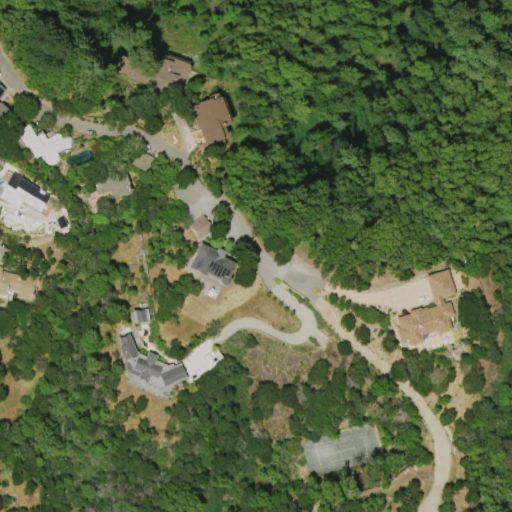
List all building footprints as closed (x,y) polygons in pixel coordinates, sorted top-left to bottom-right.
[(190,64),(154,51),(148,67),(131,61),(126,77),(171,93),(177,76),(185,79),(190,64)] [(0,86),(4,90),(0,94),(0,102),(9,111),(0,121),(0,86)] [(218,96),(229,124),(223,127),(226,136),(203,145),(188,107),(197,103),(197,102),(209,97),(210,99),(218,96)] [(15,133),(27,125),(35,137),(41,133),(45,140),(55,133),(69,138),(68,147),(62,151),(61,149),(55,153),(57,155),(57,156),(57,158),(57,159),(56,160),(56,161),(55,162),(54,163),(53,164),(52,164),(51,165),(50,165),(49,165),(48,165),(47,165),(46,164),(45,164),(39,156),(34,158),(27,146),(24,147),(15,133)] [(152,158),(144,171),(131,163),(139,150),(152,158)] [(15,206),(0,196),(0,191),(12,173),(27,182),(26,183),(34,188),(35,187),(49,196),(39,212),(19,200),(15,206)] [(130,194),(110,197),(109,191),(95,194),(92,176),(113,173),(113,176),(126,174),(130,194)] [(212,230),(198,239),(188,224),(202,215),(212,230)] [(187,267),(199,243),(214,251),(216,248),(224,252),(221,257),(233,264),(227,277),(228,278),(227,282),(224,285),(220,285),(217,282),(217,279),(205,272),(203,275),(187,267)] [(0,266),(2,267),(1,270),(9,272),(9,273),(21,276),(22,270),(36,274),(35,277),(39,278),(37,286),(33,285),(29,300),(16,297),(18,291),(6,288),(4,295),(0,294),(0,266)] [(425,275),(433,306),(392,317),(398,341),(405,340),(407,346),(422,342),(420,337),(450,328),(447,317),(452,316),(448,298),(455,296),(447,269),(425,275)] [(131,323),(129,311),(139,310),(138,303),(145,302),(147,321),(147,322),(137,324),(137,322),(131,323)] [(147,351),(156,355),(154,360),(167,365),(171,363),(172,366),(179,363),(186,377),(171,384),(170,382),(158,387),(135,379),(136,377),(126,373),(122,364),(123,364),(116,347),(118,345),(115,338),(128,333),(136,352),(145,356),(147,351)]
